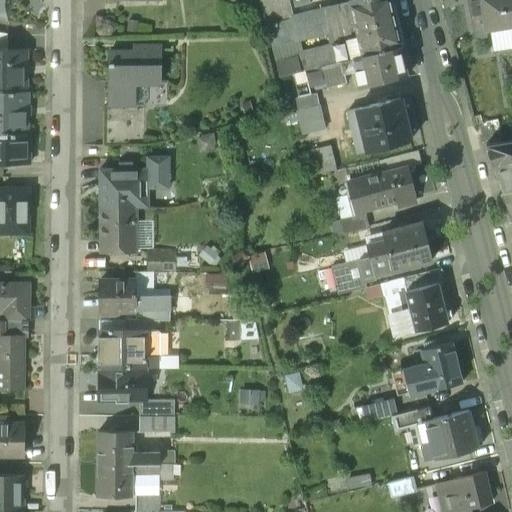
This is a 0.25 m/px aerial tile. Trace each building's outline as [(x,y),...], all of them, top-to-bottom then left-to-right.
[(288,2),(287,0),(261,0),(263,9),(288,2)] [(297,0),(288,2),(263,9),(266,22),(305,12),(302,0),(297,0)] [(387,0),(352,0),(347,1),(354,29),(349,39),(345,40),(350,59),(357,58),(399,47),(387,0)] [(478,0),(479,2),(482,25),(483,30),(511,24),(511,22),(508,0),(478,0)] [(347,1),(323,7),(329,33),(317,36),(321,50),(330,48),(334,63),(350,59),(345,40),(349,39),(354,29),(347,1)] [(2,3),(0,2),(0,19),(6,20),(9,6),(2,3)] [(479,2),(468,3),(472,27),(479,26),(482,25),(479,2)] [(305,12),(266,22),(272,47),(286,44),(317,36),(329,33),(323,7),(305,12)] [(479,26),(472,27),(474,39),(481,38),(479,26)] [(286,44),(272,47),(275,61),(289,57),(286,44)] [(133,52),(107,52),(106,107),(132,107),(132,85),(158,85),(158,48),(133,47),(133,52)] [(361,75),(354,77),(356,86),(406,74),(399,47),(357,58),(361,75)] [(321,50),(297,56),(301,71),(310,69),(334,63),(330,48),(321,50)] [(6,49),(0,49),(0,91),(25,91),(26,62),(25,62),(25,49),(6,49)] [(289,57),(275,61),(279,76),(301,71),(297,56),(289,57)] [(361,75),(357,58),(350,59),(334,63),(310,69),(316,92),(340,87),(338,81),(354,77),(361,75)] [(25,91),(0,91),(0,133),(27,134),(27,91),(25,91)] [(316,93),(295,98),(298,109),(319,105),(316,93)] [(361,102),(362,107),(387,101),(385,96),(361,102)] [(362,107),(346,111),(356,154),(407,142),(403,125),(407,124),(404,113),(401,114),(398,99),(387,101),(362,107)] [(324,128),(319,105),(298,109),(303,133),(324,128)] [(106,107),(104,107),(103,148),(142,148),(143,107),(132,107),(106,107)] [(324,128),(303,133),(308,151),(329,146),(324,128)] [(27,134),(0,133),(0,163),(2,164),(29,164),(29,134),(27,134)] [(511,141),(486,145),(502,193),(511,189),(511,141)] [(329,146),(308,151),(306,151),(311,174),(335,169),(329,146)] [(373,162),(376,174),(406,166),(403,155),(373,162)] [(167,159),(145,159),(145,170),(146,171),(146,188),(146,190),(167,189),(167,159)] [(118,171),(98,171),(98,210),(134,210),(134,188),(146,188),(146,171),(145,170),(131,170),(124,171),(124,165),(118,165),(118,171)] [(406,166),(376,174),(379,185),(384,205),(396,202),(403,200),(414,197),(406,166)] [(350,192),(379,185),(376,174),(348,181),(350,192)] [(384,205),(379,185),(350,192),(356,215),(363,213),(397,205),(396,202),(384,205)] [(28,188),(0,187),(0,233),(28,234),(28,188)] [(511,189),(502,193),(511,219),(511,189)] [(98,210),(97,210),(99,255),(136,256),(134,210),(98,210)] [(356,215),(338,220),(342,232),(367,226),(363,213),(356,215)] [(420,221),(382,231),(384,239),(364,244),(367,255),(425,241),(420,221)] [(367,255),(356,258),(361,276),(373,273),(390,268),(391,269),(429,260),(425,241),(367,255)] [(175,256),(146,256),(146,274),(174,274),(175,256)] [(356,258),(330,265),(337,291),(365,285),(364,281),(374,278),(373,273),(361,276),(356,258)] [(439,266),(401,277),(404,289),(435,281),(442,309),(449,307),(439,266)] [(404,289),(401,277),(364,286),(367,298),(383,294),(394,333),(414,328),(404,289)] [(435,281),(404,289),(414,328),(444,320),(442,309),(435,281)] [(27,283),(9,283),(5,283),(0,282),(0,306),(4,307),(4,319),(24,319),(27,319),(27,283)] [(140,282),(132,283),(133,300),(141,300),(140,282)] [(132,283),(96,283),(97,313),(133,312),(133,300),(132,283)] [(367,298),(364,286),(347,291),(350,303),(367,298)] [(141,300),(133,300),(133,312),(151,312),(161,312),(160,300),(141,300)] [(151,321),(151,312),(133,312),(97,313),(97,323),(124,322),(129,322),(151,321)] [(0,319),(0,389),(23,390),(23,334),(24,319),(4,319),(0,319)] [(151,321),(129,322),(124,322),(124,333),(142,332),(154,332),(154,322),(151,321)] [(124,322),(97,323),(98,333),(124,333),(124,322)] [(124,333),(98,333),(97,370),(98,370),(142,369),(142,358),(142,332),(124,333)] [(154,332),(142,332),(142,358),(155,358),(155,332),(154,332)] [(425,347),(420,348),(427,376),(414,379),(417,393),(461,383),(452,341),(433,345),(425,347)] [(155,358),(142,358),(142,369),(145,369),(156,369),(156,358),(155,358)] [(142,369),(98,370),(98,402),(115,402),(115,404),(128,403),(128,401),(138,401),(144,401),(145,369),(142,369)] [(393,400),(361,407),(364,421),(396,414),(393,400)] [(144,401),(138,401),(138,417),(140,418),(171,417),(173,417),(173,401),(144,401)] [(428,407),(405,412),(408,425),(424,421),(424,420),(431,418),(428,407)] [(475,449),(466,410),(431,418),(424,420),(424,421),(429,440),(419,443),(423,459),(433,457),(433,459),(475,449)] [(171,417),(140,418),(140,431),(171,431),(171,417)] [(23,426),(0,425),(0,454),(22,455),(23,426)] [(130,434),(97,433),(96,466),(130,466),(130,455),(130,434)] [(158,455),(130,455),(130,466),(158,466),(158,455)] [(130,476),(130,466),(96,466),(96,498),(129,499),(130,476)] [(158,476),(158,466),(130,466),(130,476),(158,476)] [(483,471),(437,481),(444,511),(449,511),(469,507),(490,502),(483,471)] [(21,474),(0,474),(0,510),(21,511),(21,474)] [(413,476),(387,482),(390,495),(416,489),(413,476)] [(157,511),(158,499),(129,499),(129,511),(157,511)]
